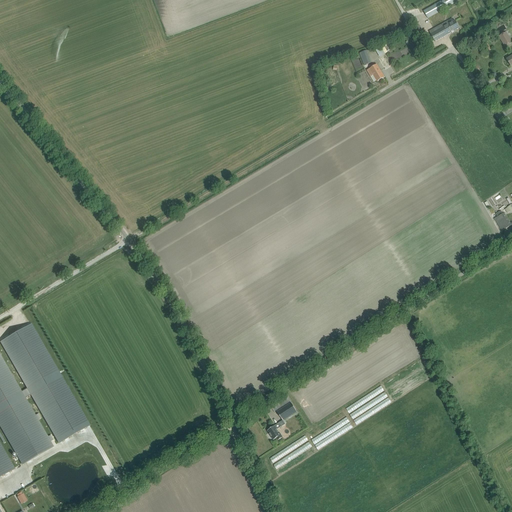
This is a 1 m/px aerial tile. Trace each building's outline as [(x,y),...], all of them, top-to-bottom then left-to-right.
[(442,0),(423,11),(427,18),(460,0),(442,0)] [(460,28),(457,24),(455,20),(448,23),(447,21),(429,31),(435,42),(460,28)] [(506,32),(499,36),(505,46),(509,44),(507,39),(509,37),(506,32)] [(386,53),(383,47),(377,50),(379,56),(386,53)] [(372,65),(366,50),(359,52),(365,68),(372,65)] [(387,58),(381,62),(385,69),(391,66),(387,58)] [(371,76),(374,75),(377,81),(384,77),(377,64),(367,70),(371,76)] [(498,217),(495,219),(502,231),(503,230),(511,225),(505,213),(503,214),(501,210),(496,214),(498,217)] [(31,324),(1,342),(31,394),(59,442),(89,425),(61,377),(31,324)] [(0,424),(22,463),(52,446),(50,442),(51,442),(53,440),(51,435),(48,437),(47,437),(37,420),(38,420),(41,418),(38,414),(35,415),(35,416),(0,355),(0,424)] [(419,361),(383,383),(386,388),(422,367),(419,361)] [(393,399),(430,379),(423,367),(410,374),(400,380),(401,382),(387,389),(393,399)] [(382,386),(345,408),(348,413),(385,391),(382,386)] [(349,413),(356,425),(392,402),(385,391),(349,413)] [(291,403),(277,412),(283,421),(297,412),(291,403)] [(344,411),(307,432),(310,438),(347,417),(344,411)] [(348,418),(311,438),(317,449),(354,428),(348,418)] [(275,426),(268,431),(274,440),(276,438),(278,441),(283,437),(279,433),(275,426)] [(269,458),(280,475),(316,452),(306,435),(269,458)] [(0,476),(14,468),(0,444),(0,476)] [(30,468),(12,477),(13,480),(0,485),(0,487),(4,497),(19,490),(20,491),(36,483),(30,468)] [(17,497),(21,503),(27,500),(23,494),(22,494),(21,492),(17,495),(18,497),(17,497)]
